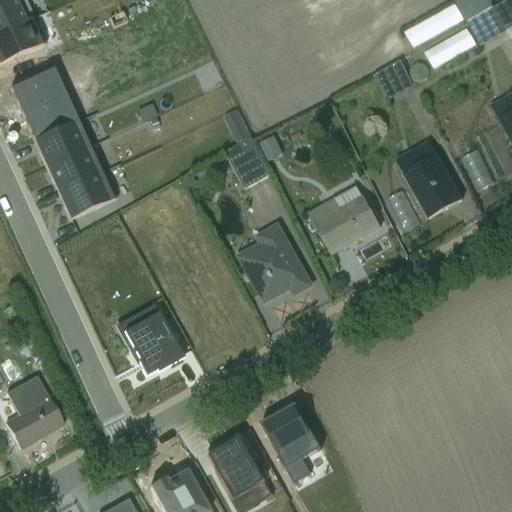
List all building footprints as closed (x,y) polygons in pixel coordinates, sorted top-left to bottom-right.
[(14,0),(0,6),(0,36),(33,22),(22,0),(14,0)] [(441,48),(453,71),(511,40),(511,13),(505,0),(476,0),(416,31),(428,54),(441,48)] [(33,22),(0,36),(0,67),(44,46),(33,22)] [(417,69),(391,74),(396,101),(422,96),(417,69)] [(511,153),(511,97),(488,111),(511,153)] [(74,126),(32,144),(44,170),(85,151),(74,126)] [(425,221),(463,200),(429,139),(391,160),(425,221)] [(270,212),(294,200),(268,148),(244,159),(270,212)] [(85,151),(44,170),(55,196),(97,177),(85,151)] [(97,177),(55,196),(68,223),(109,204),(97,177)] [(333,260),(380,232),(354,188),(307,215),(333,260)] [(266,313),(312,288),(277,224),(231,250),(266,313)] [(305,241),(310,259),(320,256),(316,238),(305,241)] [(156,376),(182,362),(152,309),(113,330),(135,369),(137,368),(144,380),(154,374),(156,376)] [(20,454),(66,428),(36,376),(3,395),(18,421),(6,428),(20,454)] [(294,407),(259,427),(293,486),(310,477),(302,463),(320,452),(294,407)] [(234,511),(237,511),(270,493),(238,439),(204,458),(234,511)] [(132,511),(128,502),(108,511),(132,511)]
